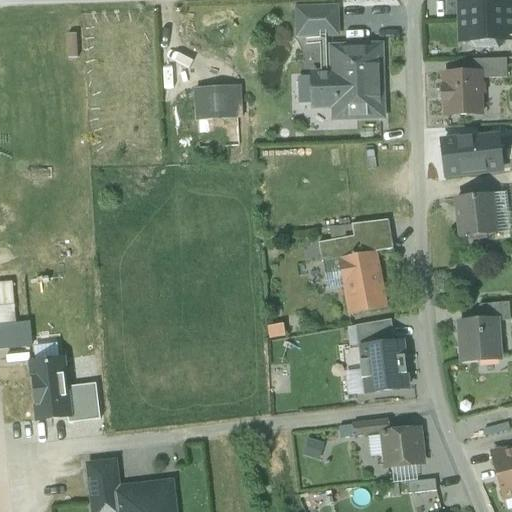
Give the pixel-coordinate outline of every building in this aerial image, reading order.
[(511,1),(459,3),(460,43),(470,43),(503,42),(511,41),(511,30),(511,24),(511,1)] [(336,9),(297,11),(297,37),(336,36),(336,9)] [(64,33),(64,56),(73,56),(74,33),(64,33)] [(379,48),(332,49),(333,75),(313,75),(313,78),(316,78),(317,106),(314,106),(314,108),(334,108),(334,120),(381,119),(380,93),(378,93),(377,79),(380,79),(379,48)] [(506,61),(470,62),(471,74),(479,74),(479,80),(506,80),(506,61)] [(471,74),(444,75),(444,91),(441,91),(442,102),(444,102),(445,117),(481,116),(480,97),(483,94),(483,88),(480,85),(479,80),(479,74),(471,74)] [(223,124),(237,123),(235,89),(194,91),(196,125),(223,124)] [(237,123),(223,124),(224,149),(239,148),(237,123)] [(445,177),(501,171),(497,139),(472,142),(472,140),(441,144),(445,177)] [(504,196),(491,197),(496,235),(509,234),(504,196)] [(491,197),(457,201),(461,240),(496,235),(491,197)] [(387,222),(351,227),(353,238),(356,257),(376,253),(392,251),(387,222)] [(353,238),(318,245),(322,263),(338,260),(356,257),(353,238)] [(338,260),(343,289),(348,317),(387,310),(376,253),(356,257),(338,260)] [(343,289),(338,260),(322,263),(327,292),(343,289)] [(10,282),(0,283),(0,308),(13,308),(10,282)] [(509,305),(478,307),(479,323),(497,322),(497,325),(510,324),(509,305)] [(0,327),(17,326),(15,307),(13,308),(0,308),(0,327)] [(357,350),(361,349),(361,348),(393,344),(390,322),(355,328),(357,350)] [(479,323),(458,325),(461,365),(500,362),(497,325),(497,322),(479,323)] [(17,326),(0,327),(0,351),(30,348),(28,325),(17,326)] [(393,344),(361,348),(361,349),(363,363),(359,363),(361,381),(365,381),(367,396),(407,391),(405,376),(406,376),(405,374),(402,374),(400,361),(404,360),(404,358),(403,358),(401,343),(393,344)] [(62,362),(32,365),(38,421),(67,418),(68,418),(65,390),(62,362)] [(95,387),(65,390),(68,418),(67,418),(68,425),(98,421),(95,387)] [(388,421),(352,426),(353,439),(381,435),(381,434),(389,433),(388,421)] [(389,433),(381,434),(381,435),(385,470),(416,466),(421,466),(417,430),(389,433)] [(511,452),(511,451),(490,457),(502,501),(511,498),(511,452)] [(89,468),(92,496),(116,494),(116,493),(113,465),(89,468)] [(418,482),(416,466),(385,470),(387,486),(418,482)] [(435,481),(407,484),(408,496),(436,492),(435,481)] [(172,511),(169,486),(150,489),(150,493),(138,495),(138,490),(116,493),(116,494),(92,496),(94,511),(172,511)]
